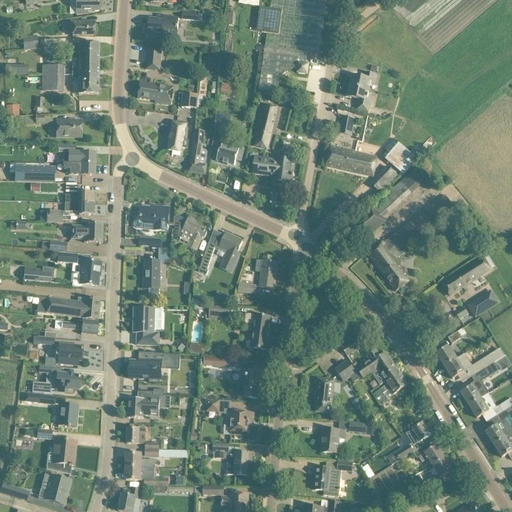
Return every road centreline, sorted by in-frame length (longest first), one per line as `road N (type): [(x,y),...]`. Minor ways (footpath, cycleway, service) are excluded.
road 1 (residential): [(96,511),(108,449),(117,175),(132,158)]
road 2 (tertiary): [(507,511),(395,334),(299,240)]
road 3 (residential): [(299,240),(271,511)]
road 4 (tertiary): [(299,240),(132,158)]
road 5 (residential): [(299,240),(331,57)]
road 6 (tertiary): [(132,158),(117,100),(124,0)]
